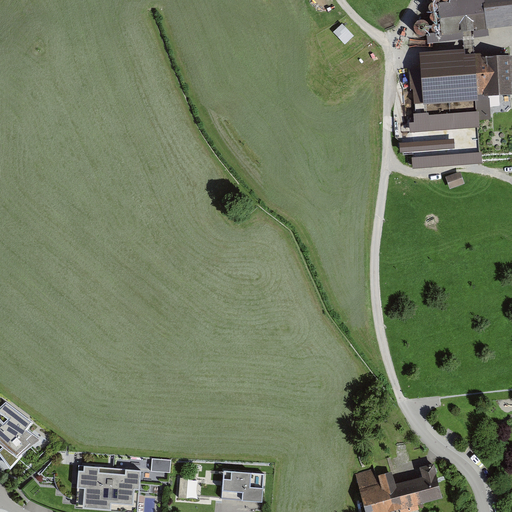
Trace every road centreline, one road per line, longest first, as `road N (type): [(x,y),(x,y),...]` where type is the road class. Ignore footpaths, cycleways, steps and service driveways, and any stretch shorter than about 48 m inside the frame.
road 1 (track): [(392,51),(375,278),(383,344),(403,404)]
road 2 (residential): [(485,511),(474,479),(411,413),(436,401)]
